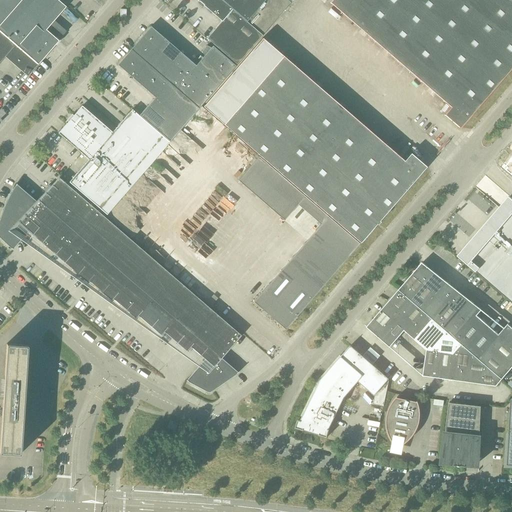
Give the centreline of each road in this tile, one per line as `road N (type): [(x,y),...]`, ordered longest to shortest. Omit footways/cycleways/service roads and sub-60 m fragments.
road 1 (unclassified): [(310,365),(477,170)]
road 2 (unclassified): [(457,156),(290,349)]
road 3 (unknown): [(2,274),(33,256),(134,326),(169,361),(165,401)]
road 4 (unclassified): [(511,491),(383,479),(272,448)]
road 5 (unknown): [(457,156),(293,14)]
road 6 (unclassified): [(18,147),(148,0)]
road 7 (unclassified): [(117,0),(3,135)]
road 8 (unclassified): [(100,361),(66,442),(60,506)]
road 9 (unclassified): [(78,507),(84,437),(116,372)]
road 10 (unclassified): [(100,361),(0,272)]
